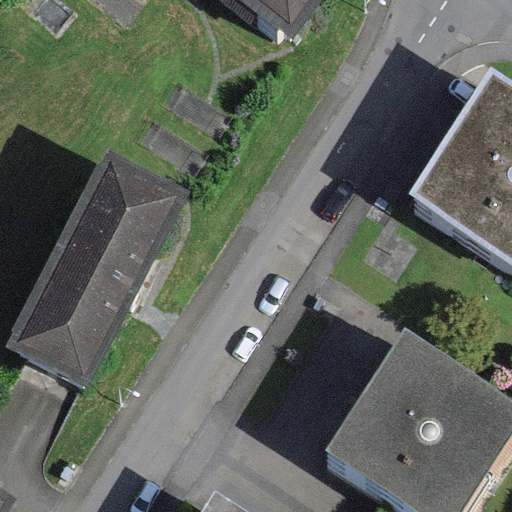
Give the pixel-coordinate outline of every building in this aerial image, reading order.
[(230,0),(294,49),(332,0),(230,0)] [(511,265),(511,94),(496,84),(419,207),(511,265)] [(90,396),(190,200),(115,162),(15,359),(90,396)] [(393,511),(475,511),(511,455),(511,404),(411,340),(328,470),(393,511)] [(0,511),(15,511),(16,511),(0,500),(0,511)]
